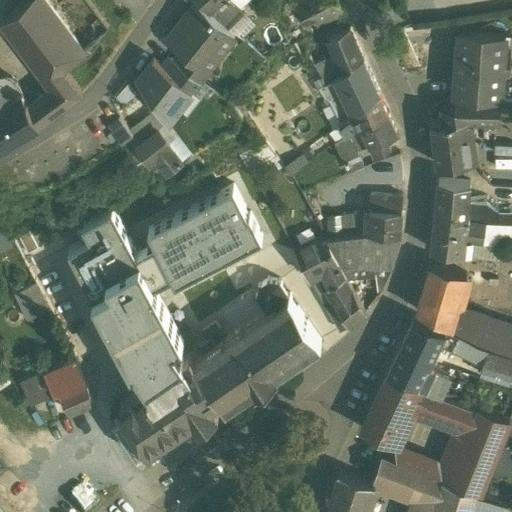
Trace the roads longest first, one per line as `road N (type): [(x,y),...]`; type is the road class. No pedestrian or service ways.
road 1 (residential): [(356,0),(417,141),(417,234),(395,303),(323,369)]
road 2 (residential): [(0,159),(91,96),(163,0)]
road 3 (residential): [(323,369),(157,511)]
road 4 (residential): [(323,369),(344,413),(309,511)]
